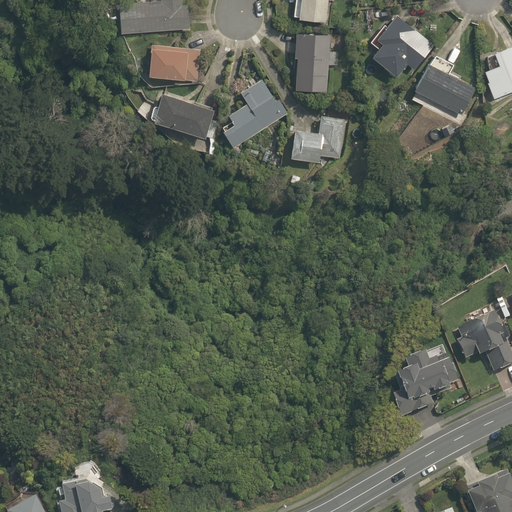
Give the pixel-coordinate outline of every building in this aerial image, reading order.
[(160,0),(161,1),(118,4),(121,36),(189,31),(187,7),(180,7),(179,0),(160,0)] [(328,0),(295,0),(293,19),(326,23),(328,0)] [(397,14),(376,39),(382,44),(371,57),(397,78),(407,65),(414,71),(435,46),(397,14)] [(329,37),(298,35),(294,92),(325,94),(329,37)] [(200,49),(152,45),(149,79),(198,83),(200,49)] [(511,47),(493,56),(498,66),(483,72),(495,99),(511,92),(511,47)] [(463,117),(478,88),(449,73),(454,63),(433,53),(413,92),(463,117)] [(232,148),(289,111),(280,96),(275,99),(262,79),(242,92),(249,103),(228,117),(231,122),(220,129),(232,148)] [(215,110),(165,94),(156,125),(205,140),(215,110)] [(348,120),(320,116),(317,136),(293,133),(289,159),(318,163),(319,156),(342,159),(348,120)] [(463,340),(458,343),(466,361),(484,354),(492,373),(511,364),(511,353),(495,313),(458,329),(463,340)] [(407,368),(395,373),(402,393),(391,398),(399,419),(434,406),(431,397),(459,387),(447,354),(427,361),(424,353),(404,360),(407,368)] [(465,496),(472,511),(511,511),(511,502),(511,501),(511,500),(511,478),(511,476),(465,496)] [(115,508),(114,494),(92,478),(63,480),(64,498),(61,498),(62,511),(106,511),(107,509),(115,508)] [(8,511),(46,511),(37,494),(8,511)]
